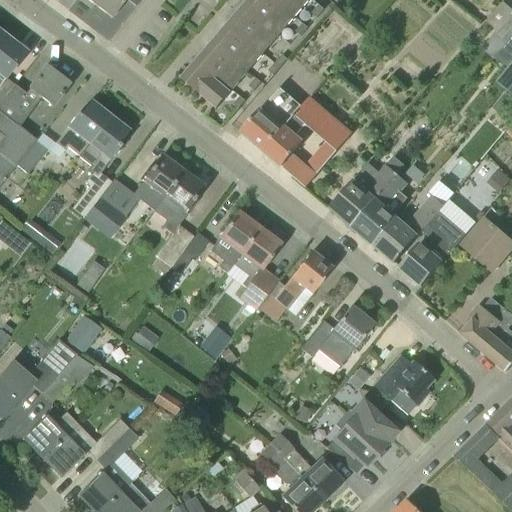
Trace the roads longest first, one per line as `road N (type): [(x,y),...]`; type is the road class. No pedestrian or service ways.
road 1 (residential): [(500,392),(101,60)]
road 2 (residential): [(379,511),(500,392)]
